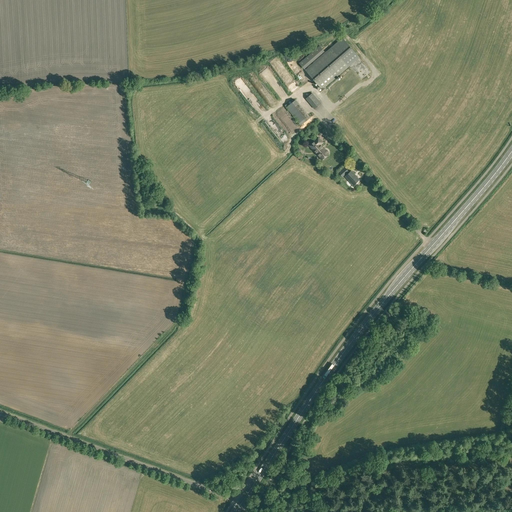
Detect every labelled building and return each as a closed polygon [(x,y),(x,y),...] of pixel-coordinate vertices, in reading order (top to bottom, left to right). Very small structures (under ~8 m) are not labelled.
[(330,82),(330,83),(349,66),(359,57),(342,38),(332,46),(313,63),(305,70),(322,89),(330,82)] [(369,67),(362,73),(361,72),(359,73),(363,79),(373,72),(369,67)] [(321,103),(312,93),(306,98),(315,108),(321,103)] [(301,125),(310,117),(296,99),(286,107),(301,125)] [(328,153),(328,152),(328,151),(327,151),(327,150),(326,150),(325,150),(320,144),(323,142),(318,137),(309,145),(322,159),(328,153)] [(353,185),(359,179),(351,170),(349,172),(348,171),(345,167),(339,173),(342,176),(346,173),(347,174),(345,176),(353,185)]
